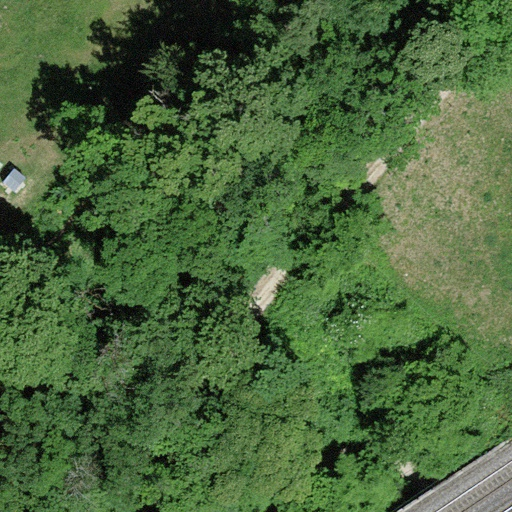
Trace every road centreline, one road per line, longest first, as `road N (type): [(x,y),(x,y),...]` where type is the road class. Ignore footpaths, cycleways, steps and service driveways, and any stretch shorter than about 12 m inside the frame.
road 1 (track): [(153,511),(134,459),(498,0)]
road 2 (track): [(439,511),(396,452),(346,450),(265,511)]
